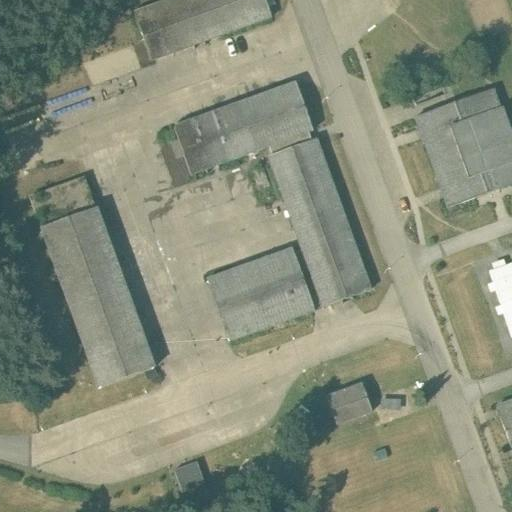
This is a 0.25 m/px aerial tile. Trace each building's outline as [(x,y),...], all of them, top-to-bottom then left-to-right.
[(267,0),(152,0),(133,6),(154,58),(273,18),(267,0)] [(295,82),(175,121),(193,175),(314,136),(295,82)] [(511,148),(494,90),(414,115),(444,208),(511,186),(511,148)] [(323,311),(371,294),(314,136),(266,154),(323,311)] [(154,372),(96,208),(33,231),(91,394),(154,372)] [(291,249),(203,279),(225,345),(313,315),(291,249)] [(511,262),(486,271),(509,339),(511,338),(511,262)] [(359,386),(326,398),(337,426),(369,414),(359,386)] [(511,399),(497,405),(511,447),(511,399)] [(197,460),(177,469),(185,487),(204,478),(197,460)]
